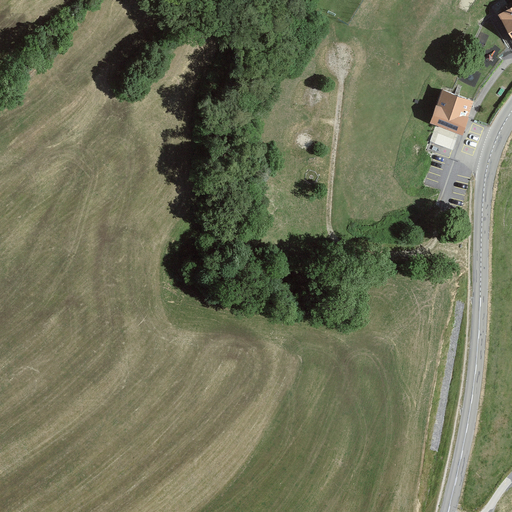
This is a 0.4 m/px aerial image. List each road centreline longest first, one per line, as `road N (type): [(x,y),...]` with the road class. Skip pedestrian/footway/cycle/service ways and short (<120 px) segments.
road 1 (secondary): [(511,111),(487,166),(477,356),(448,511)]
road 2 (track): [(440,201),(423,248),(336,240),(328,227),(329,191),(342,57)]
